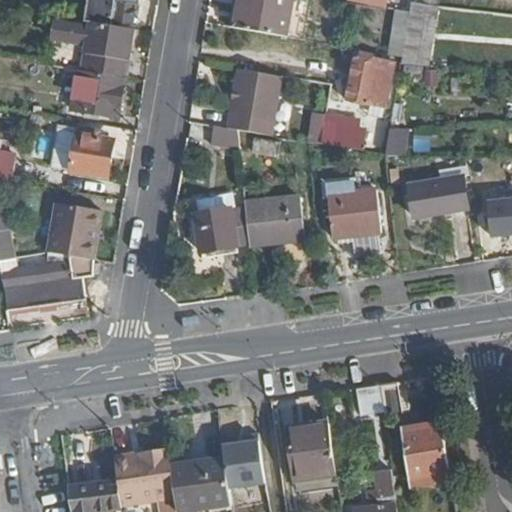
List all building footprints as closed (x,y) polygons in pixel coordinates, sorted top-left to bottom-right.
[(136,27),(140,0),(91,0),(87,26),(90,26),(111,30),(112,23),(136,27)] [(287,42),(293,0),(242,0),(237,33),(287,42)] [(427,71),(436,10),(412,7),(401,69),(427,71)] [(125,82),(134,34),(111,30),(90,26),(80,75),(125,82)] [(385,112),(392,72),(374,68),(374,61),(361,59),(360,65),(355,65),(348,106),(385,112)] [(270,139),(280,80),(237,72),(227,132),(270,139)] [(119,121),(125,82),(80,75),(72,113),(119,121)] [(341,152),(346,123),(324,119),(319,148),(341,152)] [(380,149),(384,129),(368,126),(364,146),(380,149)] [(106,181),(112,144),(97,141),(99,134),(78,130),(70,174),(106,181)] [(402,160),(408,133),(390,133),(386,160),(402,160)] [(277,161),(280,146),(253,141),(250,156),(277,161)] [(469,216),(463,184),(411,192),(417,226),(469,216)] [(381,235),(374,194),(326,201),(333,242),(381,235)] [(483,234),(511,233),(511,194),(482,195),(483,234)] [(306,241),(302,198),(246,204),(251,248),(306,241)] [(95,258),(102,210),(55,202),(48,250),(95,258)] [(13,262),(7,234),(12,233),(7,210),(0,211),(0,278),(7,315),(86,301),(82,280),(93,278),(95,258),(48,250),(47,270),(12,276),(13,262)] [(240,249),(232,212),(195,219),(202,257),(240,249)] [(397,256),(395,237),(377,239),(380,258),(397,256)] [(403,413),(399,384),(381,387),(384,413),(385,416),(403,413)] [(384,413),(381,387),(358,390),(362,416),(384,413)] [(340,481),(332,426),(290,431),(298,487),(340,481)] [(451,475),(444,430),(402,436),(408,480),(451,475)] [(175,471),(172,450),(117,457),(121,487),(124,507),(179,500),(175,471)] [(232,502),(226,464),(175,471),(179,500),(181,509),(232,502)] [(124,507),(121,487),(72,494),(74,511),(124,511),(125,511),(124,507)] [(398,511),(397,498),(382,501),(383,511),(398,511)]
